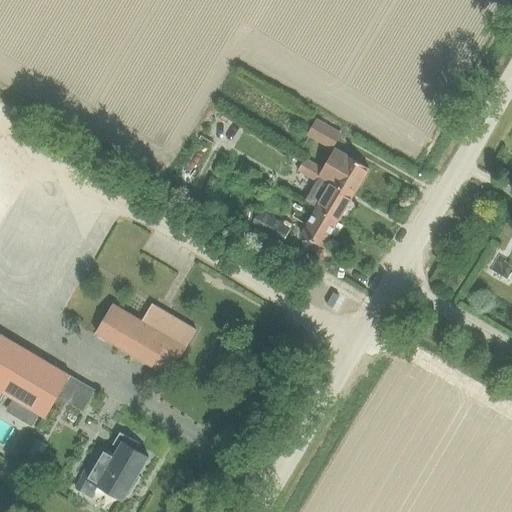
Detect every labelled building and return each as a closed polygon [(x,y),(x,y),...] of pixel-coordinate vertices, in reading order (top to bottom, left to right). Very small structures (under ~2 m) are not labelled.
[(316,119),(306,136),(331,150),(341,132),(316,119)] [(366,167),(332,149),(321,169),(312,164),(305,177),(314,182),(315,181),(318,175),(352,194),(366,167)] [(305,177),(312,164),(302,159),(296,171),(305,177)] [(337,221),(352,194),(318,175),(315,181),(316,182),(304,202),(315,208),(337,221)] [(322,247),(337,221),(315,208),(300,235),(322,247)] [(291,228),(277,220),(260,210),(251,225),(282,243),(291,228)] [(155,230),(144,250),(179,269),(190,250),(155,230)] [(290,290),(293,285),(286,281),(284,286),(290,290)] [(111,305),(94,334),(150,367),(152,364),(169,374),(195,331),(150,305),(140,322),(111,305)] [(0,335),(0,390),(44,417),(68,376),(0,335)] [(84,394),(88,380),(69,375),(65,389),(84,394)] [(102,448),(84,480),(124,501),(127,497),(130,499),(142,477),(138,475),(149,457),(136,450),(139,444),(119,433),(112,446),(120,450),(116,456),(102,448)]
